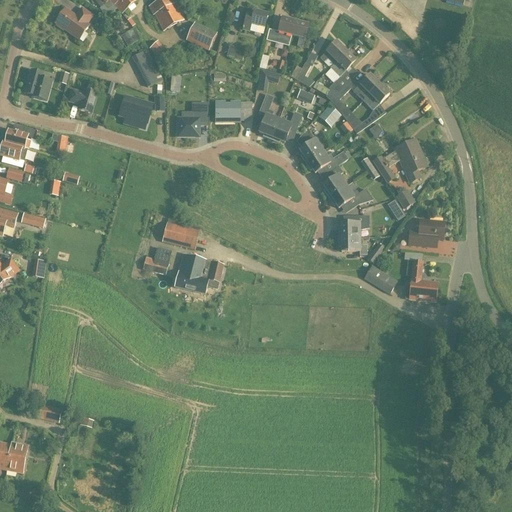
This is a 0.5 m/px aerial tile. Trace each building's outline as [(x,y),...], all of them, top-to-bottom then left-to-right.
[(114,5),(114,6),(121,0),(120,0),(95,0),(102,8),(103,6),(107,11),(114,5)] [(120,0),(121,0),(114,6),(122,15),(139,0),(120,0)] [(154,16),(163,32),(183,21),(174,5),(175,5),(172,0),(163,0),(149,8),(153,16),(154,16)] [(66,10),(55,24),(79,41),(89,27),(87,25),(93,17),(82,9),(76,18),(66,10)] [(247,16),(243,30),(249,32),(251,26),(265,29),(268,16),(254,12),(253,18),(247,16)] [(291,37),(292,37),(295,22),(282,19),(278,33),(269,31),(266,41),(289,47),(291,37)] [(295,22),(292,37),(299,39),(297,47),(303,48),(305,41),(308,26),(295,22)] [(195,24),(186,41),(209,52),(218,34),(195,24)] [(125,35),(121,37),(125,43),(137,35),(134,29),(124,35),(125,35)] [(156,57),(154,59),(161,67),(172,57),(158,41),(150,49),(156,57)] [(330,69),(346,53),(337,43),(320,60),(324,63),(327,60),(333,66),(330,69)] [(245,50),(229,46),(226,58),(242,62),(245,50)] [(132,59),(147,88),(162,81),(148,51),(132,59)] [(346,53),(330,69),(340,79),(356,62),(346,53)] [(302,70),(296,82),(302,85),(310,68),(312,69),(318,58),(311,54),(305,65),(302,70)] [(263,57),(260,69),(266,71),(269,59),(263,57)] [(290,78),(296,82),(302,70),(296,67),(290,78)] [(32,71),(28,83),(35,85),(31,98),(47,102),(52,82),(42,79),(43,74),(32,71)] [(260,71),(259,80),(268,83),(269,74),(260,71)] [(62,73),(58,83),(66,86),(69,75),(62,73)] [(354,93),(363,103),(380,86),(370,76),(354,93)] [(181,78),(172,77),(171,92),(179,93),(181,78)] [(312,89),(316,82),(306,77),(303,84),(312,89)] [(326,98),(330,103),(338,95),(342,90),(337,86),(326,98)] [(380,86),(363,103),(368,108),(369,107),(373,112),(389,95),(380,86)] [(80,106),(79,111),(92,115),(98,95),(84,91),(83,94),(72,91),(68,103),(80,106)] [(305,93),(301,102),(311,106),(315,97),(305,93)] [(338,95),(330,103),(335,107),(342,99),(338,95)] [(263,138),(271,141),(279,121),(271,118),(273,114),(269,112),(274,99),(266,96),(259,115),(265,118),(259,134),(264,136),(263,138)] [(153,107),(124,98),(119,117),(125,118),(142,123),(140,129),(145,130),(146,125),(147,125),(153,107)] [(218,102),(216,116),(227,117),(226,121),(242,123),(244,105),(218,102)] [(179,120),(179,137),(199,137),(199,123),(208,123),(208,103),(192,103),(192,120),(179,120)] [(341,117),(329,107),(319,119),(331,129),(341,117)] [(279,121),(271,141),(279,145),(280,142),(285,144),(290,132),(295,134),(302,117),(294,114),(290,126),(279,121)] [(353,130),(356,135),(372,124),(368,119),(353,130)] [(382,132),(377,125),(369,131),(376,140),(378,139),(382,132)] [(8,132),(5,144),(22,149),(27,150),(29,150),(31,141),(27,140),(28,137),(32,139),(34,132),(24,129),(22,135),(8,132)] [(56,152),(64,153),(66,138),(59,137),(56,152)] [(300,157),(305,164),(323,152),(315,141),(299,151),(302,156),(300,157)] [(372,163),(387,185),(396,180),(389,169),(400,162),(403,169),(404,169),(407,176),(410,184),(420,180),(417,173),(427,168),(415,142),(395,151),(395,152),(383,160),(381,157),(372,163)] [(5,144),(3,143),(0,154),(0,156),(13,160),(12,166),(22,169),(24,162),(27,150),(22,149),(5,144)] [(323,152),(305,164),(310,172),(312,170),(315,175),(331,164),(323,152)] [(335,161),(339,167),(348,161),(343,155),(335,161)] [(27,165),(25,172),(36,175),(38,168),(27,165)] [(324,192),(329,199),(346,188),(339,177),(343,174),(338,168),(327,176),(330,181),(323,186),(326,191),(324,192)] [(23,174),(16,172),(9,170),(6,179),(21,183),(23,174)] [(80,178),(65,173),(62,182),(77,186),(80,178)] [(53,180),(50,194),(59,196),(63,182),(53,180)] [(346,188),(329,199),(334,207),(336,205),(339,210),(354,199),(359,206),(373,202),(365,191),(359,195),(357,192),(353,192),(350,194),(346,188)] [(407,211),(418,204),(409,190),(398,197),(407,211)] [(397,200),(389,205),(400,221),(408,216),(397,200)] [(0,210),(0,235),(3,236),(5,226),(14,228),(18,216),(0,210)] [(24,214),(21,224),(43,230),(45,220),(24,214)] [(190,229),(190,228),(168,222),(162,244),(195,252),(200,232),(190,229)] [(408,247),(425,248),(426,240),(442,242),(444,224),(420,222),(418,234),(409,233),(408,247)] [(339,230),(339,239),(360,239),(360,225),(341,225),(341,230),(339,230)] [(360,239),(339,239),(339,248),(341,248),(341,253),(360,253),(360,239)] [(369,259),(376,263),(386,248),(379,244),(369,259)] [(146,258),(143,271),(166,277),(172,252),(157,249),(154,261),(146,258)] [(407,252),(406,259),(416,261),(417,254),(407,252)] [(175,289),(205,297),(209,282),(219,284),(224,266),(183,256),(175,289)] [(11,261),(1,268),(0,266),(0,286),(9,279),(19,272),(11,261)] [(32,278),(44,280),(47,262),(34,261),(32,278)] [(406,290),(405,300),(408,300),(408,301),(423,303),(436,304),(438,285),(430,284),(430,282),(424,281),(424,277),(422,277),(423,263),(412,262),(411,278),(411,280),(411,281),(410,290),(406,290)] [(398,283),(372,268),(364,281),(390,296),(398,283)] [(42,406),(39,420),(59,425),(59,423),(66,425),(69,414),(62,412),(62,410),(42,406)] [(83,418),(81,425),(94,428),(95,420),(83,418)] [(0,470),(7,471),(11,447),(0,444),(0,470)] [(11,447),(7,471),(23,475),(28,447),(12,444),(11,447)] [(481,493),(489,498),(491,492),(499,479),(492,475),(481,493)]
